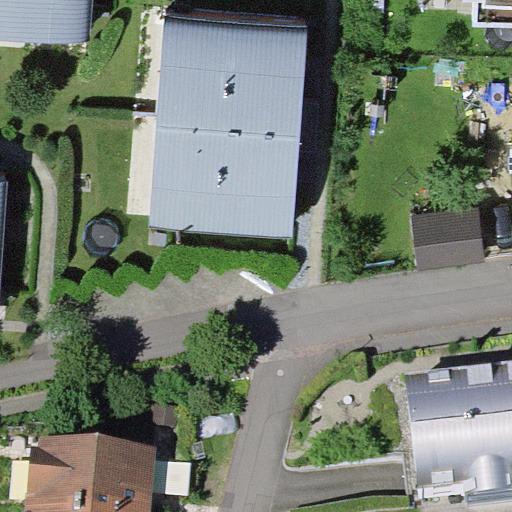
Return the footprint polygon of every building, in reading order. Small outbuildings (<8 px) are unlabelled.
[(0,0),(0,37),(91,45),(94,0),(0,0)] [(511,0),(474,0),(473,27),(511,28),(511,0)] [(308,25),(166,15),(150,226),(292,236),(308,25)] [(480,206),(412,215),(419,270),(485,262),(480,206)] [(511,361),(407,373),(420,496),(467,491),(467,503),(511,499),(511,361)] [(155,445),(39,436),(38,446),(30,446),(26,500),(150,509),(152,491),(155,461),(155,445)] [(191,464),(155,461),(152,491),(188,494),(191,464)] [(150,511),(150,509),(26,500),(24,511),(150,511)]
